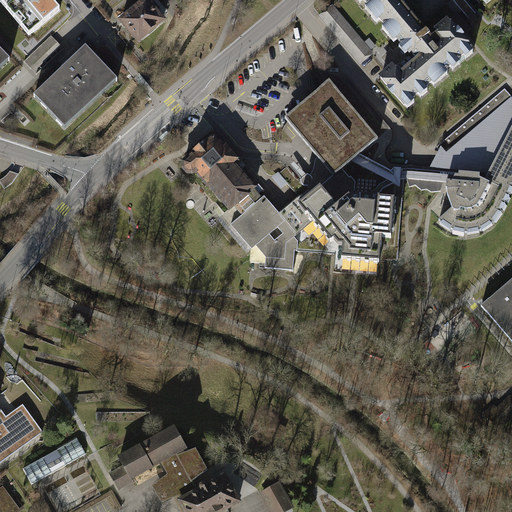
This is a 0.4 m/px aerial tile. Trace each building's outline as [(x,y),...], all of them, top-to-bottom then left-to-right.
[(26,0),(29,2),(13,19),(33,39),(58,8),(50,0),(26,0)] [(149,0),(144,0),(117,22),(137,48),(168,24),(149,0)] [(393,57),(370,78),(406,119),(479,54),(449,20),(435,32),(439,35),(428,45),(388,0),(359,0),(411,58),(401,67),(393,57)] [(365,43),(333,5),(319,16),(361,66),(375,55),(372,51),(376,47),(370,39),(365,43)] [(117,81),(83,46),(29,99),(63,134),(117,81)] [(0,70),(8,63),(0,54),(0,70)] [(511,97),(504,91),(439,146),(436,152),(429,168),(395,165),(360,153),(378,140),(330,84),(327,86),(286,120),(332,177),(350,163),(401,189),(402,181),(444,185),(451,211),(438,222),(448,230),(460,234),(470,233),(484,228),(497,219),(511,187),(511,97)] [(255,110),(238,104),(237,109),(253,115),(255,110)] [(191,175),(194,175),(226,215),(254,191),(232,164),(236,160),(224,145),(220,149),(211,138),(184,160),(181,164),(181,168),(183,172),(186,175),(191,175)] [(10,187),(16,176),(9,171),(2,183),(10,187)] [(278,215),(262,198),(229,226),(251,251),(250,260),(264,264),(265,270),(296,274),(300,251),(334,255),(332,272),(378,278),(382,240),(393,238),(399,198),(349,196),(336,206),(320,188),(278,215)] [(511,282),(481,308),(511,343),(511,282)] [(463,310),(432,334),(438,343),(470,318),(463,310)] [(511,396),(509,396),(497,409),(493,406),(485,414),(489,417),(488,418),(499,428),(511,414),(511,396)] [(0,462),(42,432),(22,406),(5,418),(0,411),(0,462)] [(162,467),(188,452),(174,427),(116,459),(120,466),(131,484),(162,467)] [(23,469),(31,484),(86,455),(77,440),(23,469)] [(196,491),(192,483),(207,472),(194,450),(188,452),(162,467),(168,478),(152,487),(161,502),(176,494),(180,500),(196,491)] [(120,466),(108,473),(119,493),(131,486),(131,484),(120,466)] [(176,502),(181,511),(226,511),(242,504),(225,475),(196,491),(180,500),(176,502)] [(291,511),(296,509),(281,483),(260,495),(269,511),(291,511)] [(4,490),(0,493),(0,511),(25,511),(26,511),(17,499),(12,502),(4,490)] [(43,511),(50,511),(44,499),(38,502),(43,511)]
